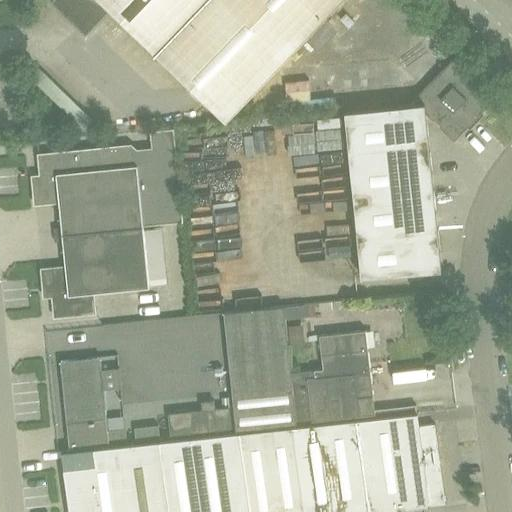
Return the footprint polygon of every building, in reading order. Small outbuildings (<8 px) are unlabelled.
[(111,8),(111,9),(226,118),(338,0),(51,0),(51,1),(86,34),(111,8)] [(454,136),(492,95),(451,57),(413,98),(427,111),(454,136)] [(430,143),(427,111),(413,98),(407,104),(346,110),(350,151),(430,143)] [(58,200),(61,233),(143,225),(182,221),(174,127),(153,129),(155,149),(139,150),(132,143),(37,152),(40,183),(32,184),(34,203),(58,200)] [(350,151),(354,193),(434,184),(430,143),(350,151)] [(354,193),(358,234),(438,226),(434,184),(354,193)] [(144,229),(143,225),(61,233),(64,264),(41,267),(42,285),(50,284),(54,316),(95,312),(93,291),(149,286),(149,284),(168,283),(162,227),(144,229)] [(438,226),(358,234),(362,276),(442,268),(438,226)] [(306,303),(308,316),(316,315),(314,302),(306,303)] [(236,431),(295,424),(295,421),(289,371),(282,304),(223,311),(236,431)] [(303,324),(289,326),(290,342),(305,341),(303,324)] [(371,387),(367,346),(365,328),(318,333),(320,351),(322,367),(314,368),(289,371),(295,421),(303,421),(311,420),(373,413),(374,413),(373,405),(371,387)] [(99,356),(81,358),(59,360),(65,423),(68,449),(108,444),(127,442),(126,428),(107,430),(99,356)] [(203,409),(169,412),(171,433),(233,427),(231,406),(216,407),(215,399),(202,401),(203,409)] [(418,412),(239,432),(249,511),(368,511),(444,501),(433,423),(419,425),(418,412)] [(136,431),(137,443),(161,440),(160,428),(136,431)] [(69,511),(249,511),(239,432),(161,440),(137,443),(93,447),(95,464),(64,468),(69,511)]
